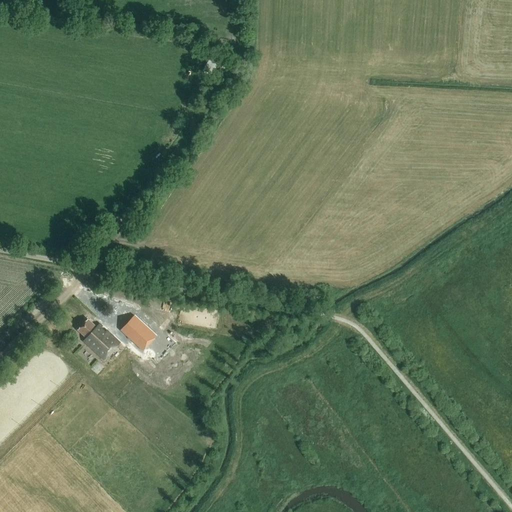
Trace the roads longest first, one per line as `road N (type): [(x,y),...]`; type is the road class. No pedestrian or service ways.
road 1 (track): [(82,270),(241,55),(244,0)]
road 2 (track): [(511,204),(392,289),(349,306),(341,320)]
